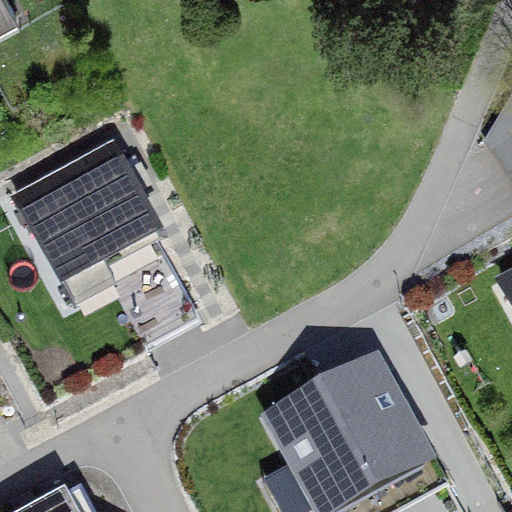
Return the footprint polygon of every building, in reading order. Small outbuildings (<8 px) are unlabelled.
[(0,0),(0,24),(16,16),(6,0),(0,0)] [(511,135),(485,151),(511,197),(511,135)] [(194,312),(112,154),(18,204),(61,284),(98,264),(139,342),(194,312)] [(511,283),(503,288),(511,304),(511,283)] [(322,511),(418,461),(436,496),(449,489),(428,449),(417,455),(373,371),(276,423),(322,511)] [(92,511),(80,490),(39,511),(92,511)]
